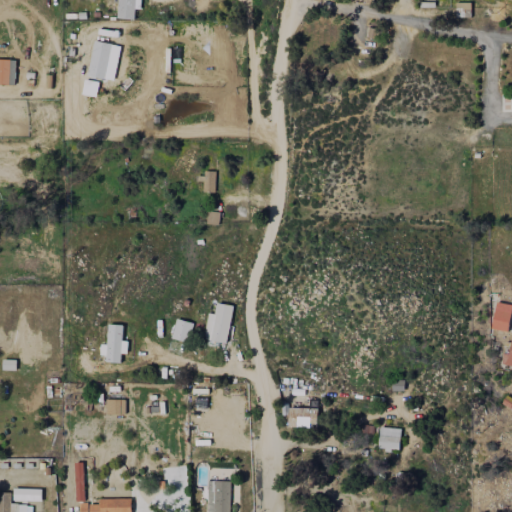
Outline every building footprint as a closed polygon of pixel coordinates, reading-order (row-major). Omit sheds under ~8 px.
[(135,8),(141,9),(140,0),(118,0),(118,18),(134,19),(135,8)] [(470,2),(455,2),(456,17),(470,17),(470,2)] [(121,46),(94,40),(87,75),(113,80),(121,46)] [(0,84),(15,85),(16,60),(0,59),(0,84)] [(99,81),(84,80),(82,94),(97,96),(99,81)] [(203,179),(203,192),(215,192),(216,171),(204,171),(204,179),(203,179)] [(206,223),(218,224),(219,212),(207,211),(206,223)] [(511,304),(495,302),(492,329),(508,331),(511,304)] [(226,343),(233,305),(217,303),(215,314),(208,313),(204,339),(226,343)] [(171,339),(187,343),(192,322),(176,319),(171,339)] [(107,344),(103,344),(102,362),(120,363),(121,353),(127,353),(127,341),(122,341),(123,324),(108,324),(107,344)] [(510,353),(503,352),(502,365),(511,366),(511,334),(510,353)] [(16,360),(3,359),(3,369),(15,369),(16,360)] [(106,414),(125,414),(125,400),(106,399),(106,414)] [(289,426),(317,427),(318,408),(289,408),(289,426)] [(400,428),(379,427),(378,449),(399,450),(400,428)] [(76,502),(84,501),(83,462),(75,463),(76,502)] [(206,511),(229,511),(231,481),(208,480),(206,511)] [(0,511),(10,511),(11,492),(0,492),(0,511)] [(131,511),(131,498),(99,499),(99,503),(79,504),(79,511),(131,511)]
